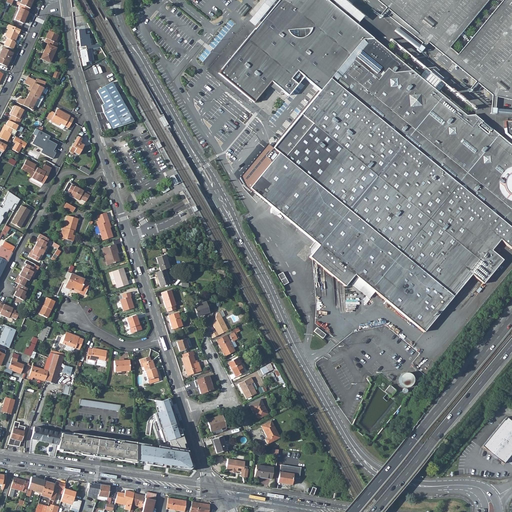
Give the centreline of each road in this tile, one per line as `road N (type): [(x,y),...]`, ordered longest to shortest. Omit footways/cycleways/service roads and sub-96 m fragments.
road 1 (secondary): [(453,485),(394,480),(348,440),(219,195)]
road 2 (trunk): [(511,320),(351,511)]
road 3 (secondary): [(219,195),(121,30),(113,0)]
road 4 (secondary): [(217,490),(0,459)]
road 5 (trunk): [(372,511),(511,345)]
road 6 (residential): [(64,0),(72,60),(107,171)]
road 7 (residential): [(107,171),(86,178),(62,173),(0,285)]
road 8 (secondary): [(369,511),(217,490)]
